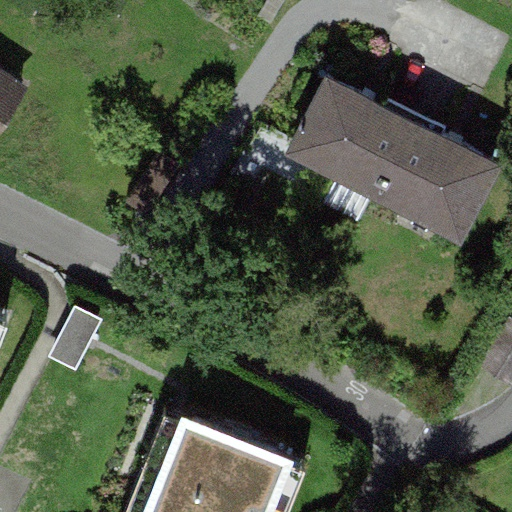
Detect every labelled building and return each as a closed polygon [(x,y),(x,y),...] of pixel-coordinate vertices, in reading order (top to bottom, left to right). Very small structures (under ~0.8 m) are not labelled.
[(405,112),(317,66),(274,150),(362,195),(405,112)] [(0,97),(12,80),(0,72),(0,97)] [(493,157),(405,112),(362,195),(450,241),(493,157)] [(99,318),(78,307),(54,352),(75,363),(99,318)] [(511,318),(484,362),(511,380),(511,318)] [(277,511),(296,465),(175,417),(137,511),(277,511)]
